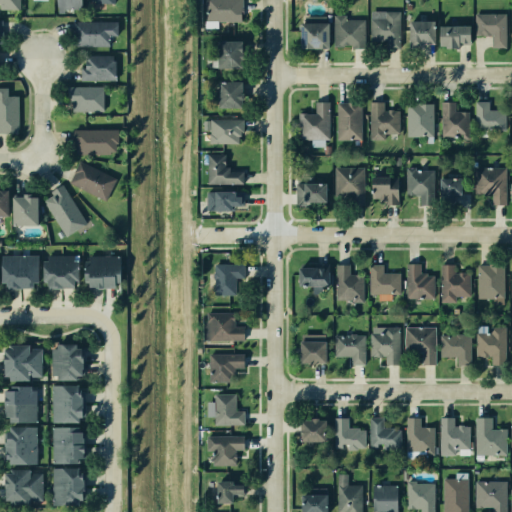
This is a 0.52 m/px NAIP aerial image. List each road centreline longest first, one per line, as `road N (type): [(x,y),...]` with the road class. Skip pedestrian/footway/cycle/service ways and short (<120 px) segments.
road 1 (residential): [(280,511),(271,0)]
road 2 (residential): [(202,236),(511,234)]
road 3 (residential): [(48,314),(97,315),(109,324),(112,511)]
road 4 (residential): [(271,77),(511,75)]
road 5 (residential): [(272,394),(511,393)]
